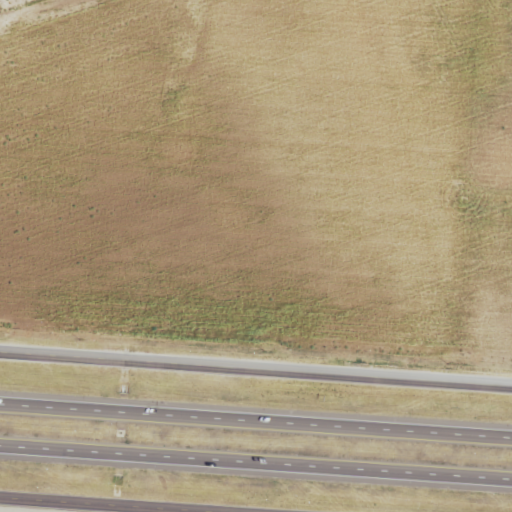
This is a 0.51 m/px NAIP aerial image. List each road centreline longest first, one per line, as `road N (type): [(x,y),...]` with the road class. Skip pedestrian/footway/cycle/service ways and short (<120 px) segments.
road 1 (tertiary): [(0,344),(511,382)]
road 2 (motorway): [(0,444),(511,478)]
road 3 (motorway): [(511,438),(0,404)]
road 4 (tertiary): [(0,497),(216,511)]
